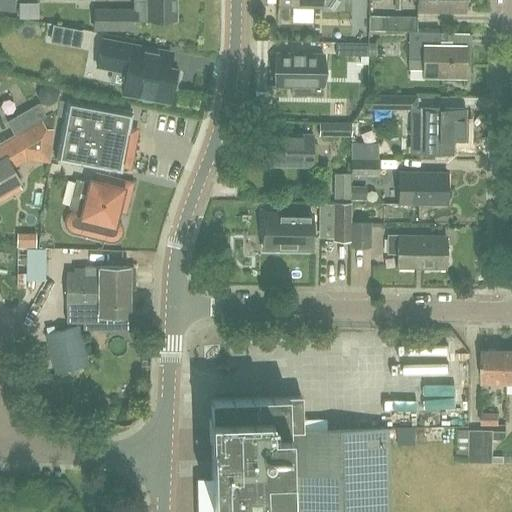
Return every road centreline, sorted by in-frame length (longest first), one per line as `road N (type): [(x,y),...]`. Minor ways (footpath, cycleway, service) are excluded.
road 1 (residential): [(511,315),(173,305)]
road 2 (tertiary): [(173,305),(181,228),(229,89),(234,0)]
road 3 (unclassified): [(0,449),(164,456)]
road 4 (tertiary): [(164,456),(173,305)]
road 5 (residential): [(499,192),(501,75),(511,67)]
